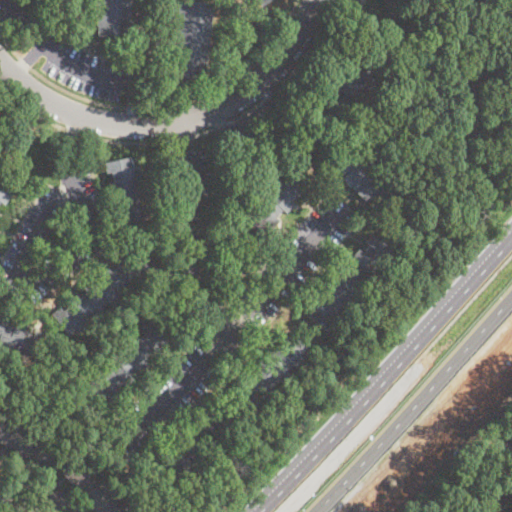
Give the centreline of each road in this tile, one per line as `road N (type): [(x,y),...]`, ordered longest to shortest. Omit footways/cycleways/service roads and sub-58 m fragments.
road 1 (residential): [(318,0),(272,70),(182,126),(97,119),(51,103),(0,61)]
road 2 (motorway): [(511,241),(251,511)]
road 3 (motorway): [(313,511),(511,301)]
road 4 (residential): [(229,335),(194,292),(182,126)]
